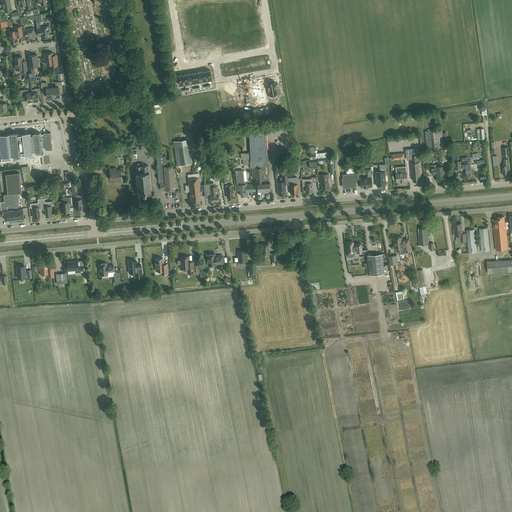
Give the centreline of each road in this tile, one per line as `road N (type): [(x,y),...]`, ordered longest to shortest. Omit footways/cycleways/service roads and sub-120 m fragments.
road 1 (residential): [(95,222),(511,184)]
road 2 (unclassified): [(0,255),(294,228)]
road 3 (secondary): [(293,216),(511,196)]
road 4 (unclassified): [(294,228),(511,208)]
road 5 (secondary): [(97,234),(293,216)]
